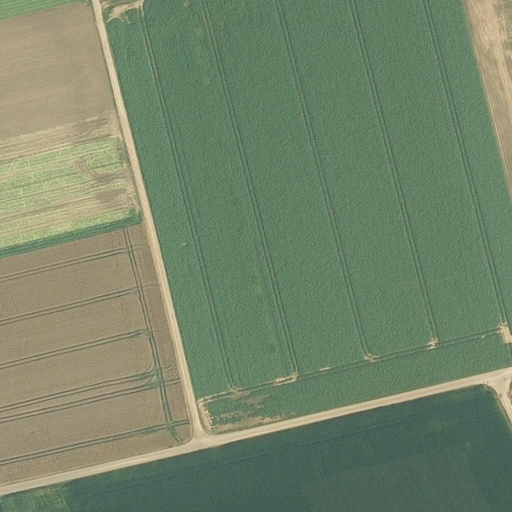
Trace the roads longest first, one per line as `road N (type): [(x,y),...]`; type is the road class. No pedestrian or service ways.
road 1 (unclassified): [(511,373),(0,494)]
road 2 (track): [(199,448),(181,339),(94,10)]
